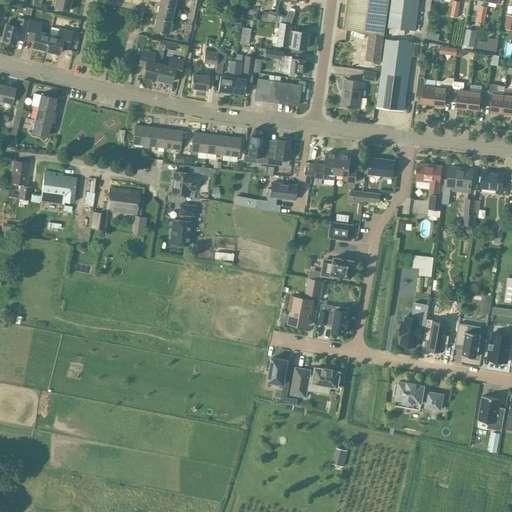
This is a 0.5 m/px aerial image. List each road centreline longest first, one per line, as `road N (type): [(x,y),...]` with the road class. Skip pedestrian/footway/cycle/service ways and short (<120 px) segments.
road 1 (residential): [(313,125),(153,101),(0,63)]
road 2 (residential): [(356,353),(375,236),(406,185),(411,139)]
road 3 (residential): [(356,353),(511,382)]
road 4 (residential): [(149,180),(0,153)]
road 5 (residential): [(313,125),(331,0)]
